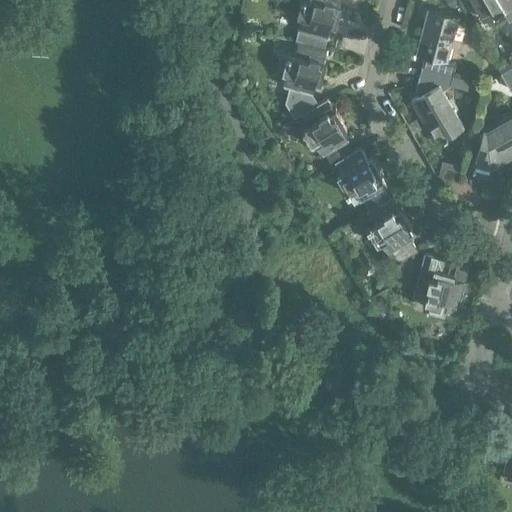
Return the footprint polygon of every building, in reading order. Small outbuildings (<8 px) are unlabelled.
[(301,29),(298,40),(322,46),(325,35),(327,36),(331,23),(336,25),(341,4),(339,3),(339,0),(300,0),(296,15),(301,16),(298,29),(301,29)] [(511,0),(471,0),(483,19),(490,15),(495,23),(509,15),(511,20),(511,0)] [(425,55),(422,66),(453,74),(457,63),(447,60),(459,17),(444,13),(444,10),(439,9),(439,11),(429,9),(417,52),(425,55)] [(321,82),(322,75),(326,61),(324,60),(327,48),(322,46),(298,40),(298,41),(298,40),(294,53),(287,51),(281,72),(286,73),(283,85),(289,87),(285,103),(287,107),(313,93),(316,81),(321,82)] [(497,65),(500,71),(511,64),(511,61),(509,57),(497,65)] [(511,64),(500,71),(511,89),(511,88),(511,64)] [(453,74),(422,66),(415,89),(418,95),(411,99),(436,141),(442,137),(444,139),(448,136),(447,134),(464,125),(455,110),(458,107),(452,97),(448,98),(443,90),(450,86),(453,74)] [(345,126),(342,121),(335,107),(333,108),(326,97),(301,112),(307,123),(301,127),(312,146),(316,144),(322,155),(325,153),(332,164),(335,162),(352,152),(351,151),(345,141),(349,139),(342,128),(345,126)] [(491,167),(506,158),(511,154),(511,113),(486,129),(483,128),(474,163),(491,167)] [(363,200),(369,209),(389,197),(384,187),(386,186),(380,175),(382,174),(371,155),(367,157),(360,146),(351,151),(352,152),(335,162),(341,172),(336,175),(347,194),(353,190),(360,201),(363,200)] [(441,159),(437,176),(457,180),(461,164),(441,159)] [(411,224),(408,218),(400,205),(398,206),(392,195),(389,197),(369,209),(366,211),(372,222),(366,226),(377,245),(381,242),(394,264),(418,250),(412,239),(414,238),(407,226),(411,224)] [(452,258),(424,251),(413,295),(425,298),(423,305),(444,311),(445,306),(458,309),(466,280),(453,277),(454,272),(448,270),(452,258)]
